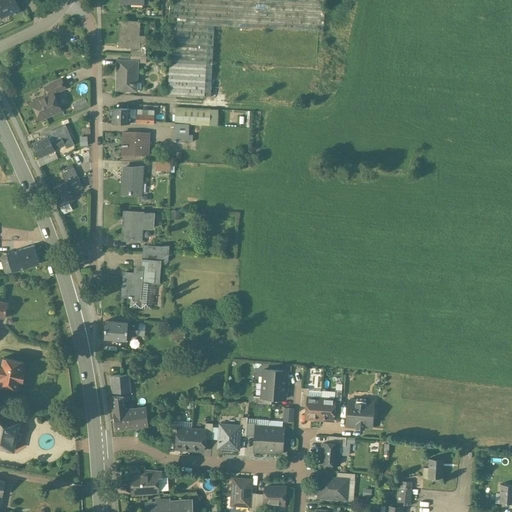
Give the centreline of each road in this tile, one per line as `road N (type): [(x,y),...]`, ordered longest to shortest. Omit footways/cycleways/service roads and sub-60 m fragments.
road 1 (primary): [(96,443),(57,247),(0,122)]
road 2 (residential): [(71,0),(95,39),(95,277)]
road 3 (residential): [(96,443),(305,469)]
